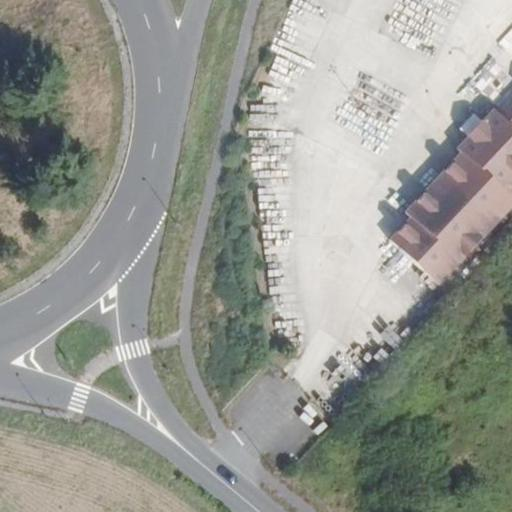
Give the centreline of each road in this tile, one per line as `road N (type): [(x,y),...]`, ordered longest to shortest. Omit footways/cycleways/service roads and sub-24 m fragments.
road 1 (secondary): [(247,504),(167,415),(136,350),(144,178)]
road 2 (secondary): [(0,378),(117,416),(247,504)]
road 3 (secondary): [(0,331),(91,269),(144,178)]
